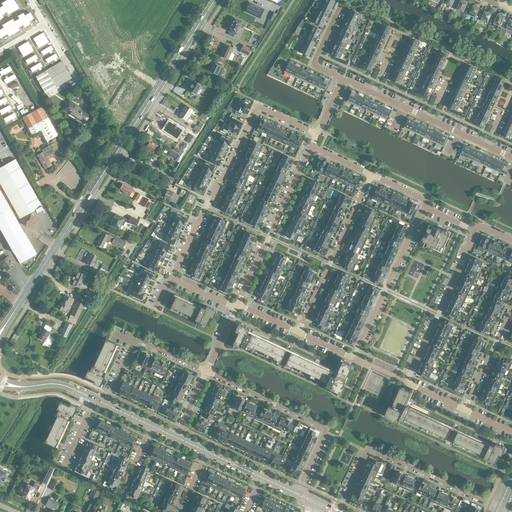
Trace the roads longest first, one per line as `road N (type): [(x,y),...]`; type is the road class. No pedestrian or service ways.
road 1 (primary): [(1,331),(216,0)]
road 2 (residential): [(172,277),(256,106),(316,133)]
road 3 (residential): [(476,231),(406,380),(465,409)]
road 4 (residential): [(424,207),(353,355),(298,331)]
road 5 (unclassified): [(499,509),(368,448),(337,511)]
road 6 (residential): [(311,146),(237,305)]
road 7 (residential): [(371,175),(298,331)]
road 8 (residential): [(205,371),(326,429)]
